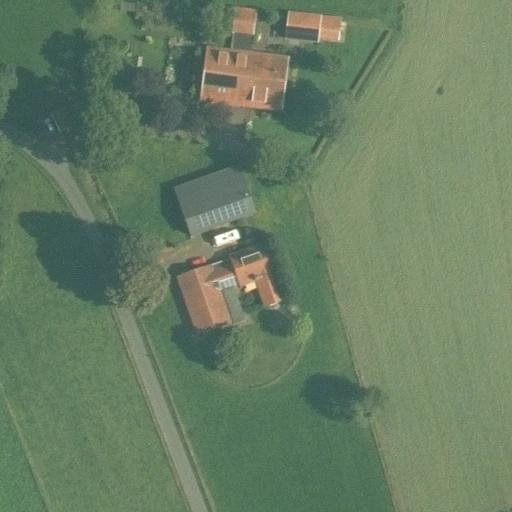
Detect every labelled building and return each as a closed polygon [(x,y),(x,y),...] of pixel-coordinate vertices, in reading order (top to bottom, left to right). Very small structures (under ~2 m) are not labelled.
[(246,86),(250,57),(249,57),(255,14),(234,12),(231,34),(233,34),(230,55),(207,52),(201,101),(235,106),(237,85),(246,86)] [(317,44),(320,16),(287,12),(284,40),(317,44)] [(237,85),(235,106),(280,111),(286,62),(250,57),(246,86),(237,85)] [(131,112),(129,87),(96,90),(98,116),(131,112)] [(188,237),(252,214),(236,168),(172,191),(188,237)] [(284,304),(274,275),(263,245),(226,258),(236,289),(252,283),(262,311),(284,304)] [(195,336),(196,336),(232,324),(211,266),(175,278),(195,336)]
